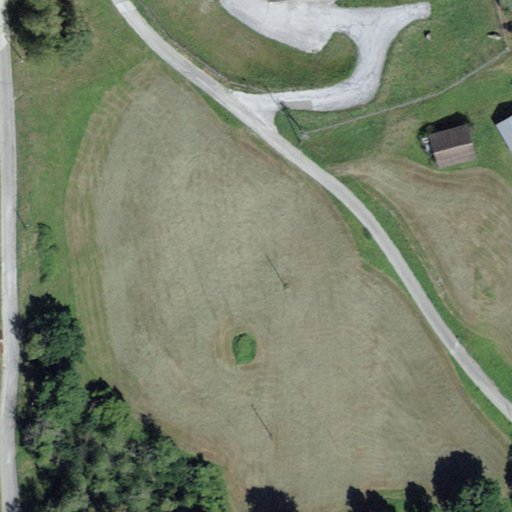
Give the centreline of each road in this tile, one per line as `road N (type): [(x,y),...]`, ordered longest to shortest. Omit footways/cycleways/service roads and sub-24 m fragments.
road 1 (track): [(0,14),(11,511)]
road 2 (track): [(255,101),(265,130),(359,213),(456,356),(511,413)]
road 3 (track): [(366,20),(371,62),(354,89),(255,101),(213,88),(120,0)]
road 4 (track): [(241,0),(286,27),(423,12)]
